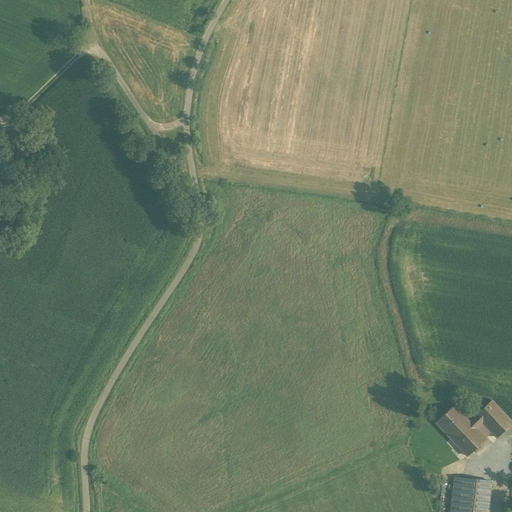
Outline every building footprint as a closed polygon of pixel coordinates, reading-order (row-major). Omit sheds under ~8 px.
[(44,143),(15,131),(3,159),(32,171),(44,143)] [(12,190),(2,188),(0,195),(0,207),(7,210),(12,190)] [(14,216),(7,214),(2,229),(10,231),(14,216)] [(433,425),(469,464),(487,447),(475,435),(483,427),(497,442),(511,427),(511,422),(491,400),(465,426),(449,409),(433,425)] [(454,477),(450,511),(487,511),(492,481),(454,477)]
